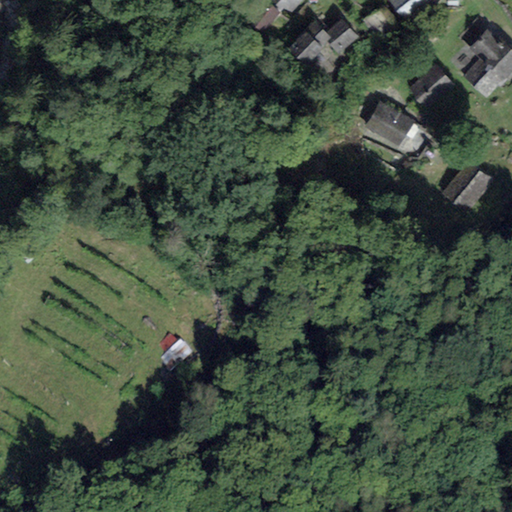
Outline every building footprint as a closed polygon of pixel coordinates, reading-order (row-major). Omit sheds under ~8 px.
[(274,0),(291,13),(302,0),(274,0)] [(387,0),(401,17),(423,0),(432,0),(435,3),(438,0),(387,0)] [(280,13),(271,6),(252,29),(260,36),(280,13)] [(342,19),(325,33),(331,39),(328,42),(339,55),(358,38),(342,19)] [(325,33),(314,21),(286,48),(303,66),(328,42),(331,39),(325,33)] [(511,51),(487,29),(469,49),(479,58),(505,81),(511,73),(511,51)] [(499,88),(505,81),(479,58),(462,77),(486,97),(496,85),(499,88)] [(451,83),(436,66),(409,90),(425,106),(451,83)] [(413,123),(379,103),(365,127),(399,147),(413,123)] [(467,215),(493,181),(467,161),(441,195),(467,215)]
